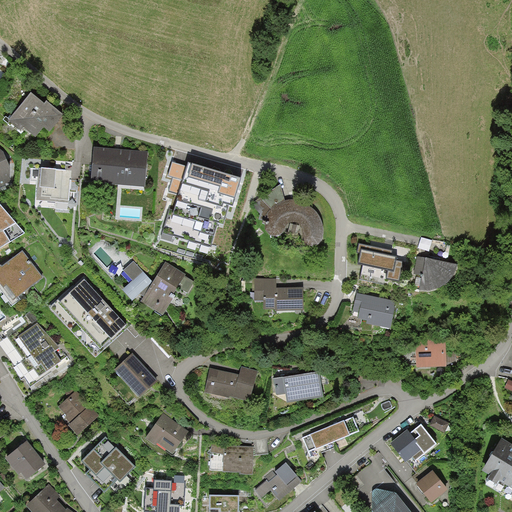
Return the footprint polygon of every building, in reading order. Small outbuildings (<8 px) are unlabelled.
[(22,131),(24,129),(36,139),(44,129),(49,134),(64,116),(47,102),(45,105),(31,94),(9,121),(22,131)] [(91,183),(145,187),(148,151),(94,147),(91,183)] [(0,186),(6,184),(11,182),(11,169),(4,153),(0,149),(0,186)] [(169,192),(203,202),(206,192),(233,199),(237,183),(222,178),(220,185),(210,182),(212,175),(193,169),(195,163),(179,159),(169,192)] [(56,203),(56,208),(76,209),(77,192),(70,192),(71,171),(58,170),(32,168),(31,181),(38,181),(37,202),(56,203)] [(281,235),(283,232),(284,227),(286,223),(290,221),(293,220),(299,221),(304,224),(307,228),(308,230),(309,234),(310,238),(310,242),(310,245),(311,246),(313,247),(319,245),(322,240),(323,227),(321,219),(316,211),(308,204),(298,199),(293,199),(285,201),(281,184),(259,200),(270,209),(266,215),(264,222),(265,228),(266,232),(269,235),(273,236),(277,237),(281,235)] [(0,249),(25,233),(0,205),(0,249)] [(387,279),(400,282),(404,262),(410,263),(413,248),(395,245),(396,240),(387,239),(386,243),(372,241),(370,246),(359,244),(358,253),(361,254),(359,264),(363,264),(360,279),(386,284),(387,279)] [(0,267),(0,291),(12,307),(21,300),(19,297),(43,278),(22,252),(8,263),(2,268),(1,266),(0,267)] [(455,276),(458,265),(435,261),(418,257),(414,275),(422,277),(420,290),(430,292),(439,290),(448,284),(455,276)] [(138,296),(143,299),(141,302),(163,316),(176,297),(174,295),(178,288),(187,294),(195,283),(166,264),(154,282),(134,262),(123,271),(132,282),(123,290),(132,301),(138,296)] [(49,308),(96,358),(132,325),(86,274),(49,308)] [(264,302),(264,309),(277,309),(277,311),(303,311),(303,288),(276,288),(276,280),(255,280),(255,302),(264,302)] [(366,324),(391,329),(396,303),(388,301),(357,294),(353,313),(359,314),(357,320),(367,322),(366,324)] [(24,377),(31,387),(62,363),(55,353),(61,348),(35,322),(38,319),(32,310),(3,332),(7,337),(3,341),(20,364),(14,368),(21,379),(24,377)] [(163,327),(151,338),(170,358),(174,355),(179,361),(187,353),(163,327)] [(446,365),(457,361),(457,351),(445,351),(445,339),(417,339),(417,368),(446,368),(446,365)] [(63,348),(57,352),(63,359),(69,355),(63,348)] [(113,371),(139,399),(159,381),(141,362),(132,353),(113,371)] [(230,396),(249,401),(257,371),(242,367),(239,375),(210,368),(204,392),(229,399),(230,396)] [(286,395),(287,403),(323,398),(319,372),(297,375),(273,378),(276,396),(286,395)] [(64,390),(69,398),(59,407),(66,416),(64,418),(77,435),(99,417),(77,391),(75,393),(71,387),(64,390)] [(158,444),(173,455),(189,433),(174,421),(163,414),(144,440),(155,448),(158,444)] [(430,426),(445,433),(449,424),(435,417),(430,426)] [(319,449),(334,443),(360,432),(355,422),(354,418),(303,438),(309,453),(319,449)] [(405,463),(412,458),(415,461),(436,445),(422,426),(420,427),(411,434),(408,430),(390,444),(405,463)] [(117,480),(121,483),(136,468),(121,453),(106,438),(81,463),(90,471),(86,475),(104,493),(117,480)] [(511,447),(501,441),(483,472),(488,475),(485,479),(494,484),(496,480),(511,489),(511,492),(510,495),(511,496),(511,447)] [(22,474),(27,480),(46,466),(37,454),(28,442),(5,460),(18,476),(22,474)] [(211,453),(224,455),(223,473),(241,473),(241,475),(252,475),(253,448),(241,448),(224,447),(225,443),(213,442),(211,453)] [(254,491),(261,499),(270,492),(278,502),(302,483),(287,464),(275,474),(272,471),(265,477),(267,480),(254,491)] [(416,486),(431,504),(448,490),(433,471),(416,486)] [(185,502),(185,511),(187,511),(187,479),(177,480),(177,502),(185,502)] [(74,511),(69,508),(67,510),(57,500),(61,497),(49,484),(26,506),(31,511),(74,511)] [(372,511),(409,511),(396,496),(378,490),(374,491),(373,494),(372,511)] [(239,511),(240,496),(210,497),(210,511),(239,511)] [(159,511),(131,499),(125,511),(159,511)]
